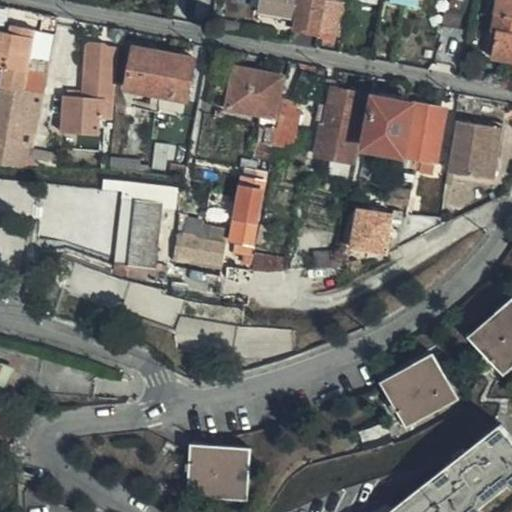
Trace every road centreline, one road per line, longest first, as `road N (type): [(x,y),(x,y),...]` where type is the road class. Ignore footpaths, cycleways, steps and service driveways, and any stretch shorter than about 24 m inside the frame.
road 1 (residential): [(28,0),(511,93)]
road 2 (residential): [(511,222),(471,270),(376,347),(267,386),(176,404)]
road 3 (residential): [(129,511),(47,468),(41,441),(56,427),(176,404)]
road 4 (residential): [(0,318),(124,353),(147,366),(176,404)]
